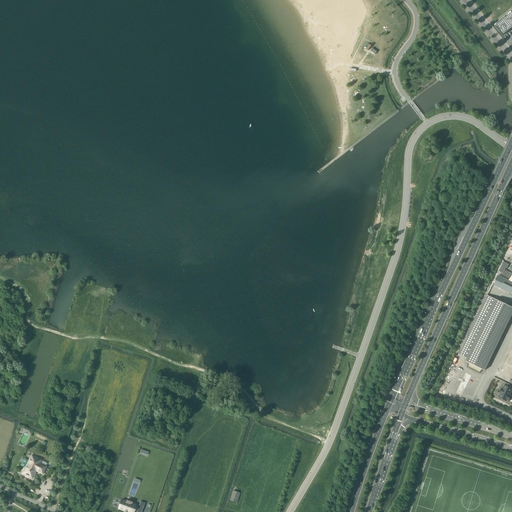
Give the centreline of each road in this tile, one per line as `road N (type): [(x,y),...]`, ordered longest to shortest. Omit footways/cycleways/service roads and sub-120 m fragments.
road 1 (unknown): [(298,511),(333,451),(446,133),(452,125),(471,127),(511,156)]
road 2 (secondary): [(511,143),(390,404)]
road 3 (secondary): [(412,387),(511,167)]
